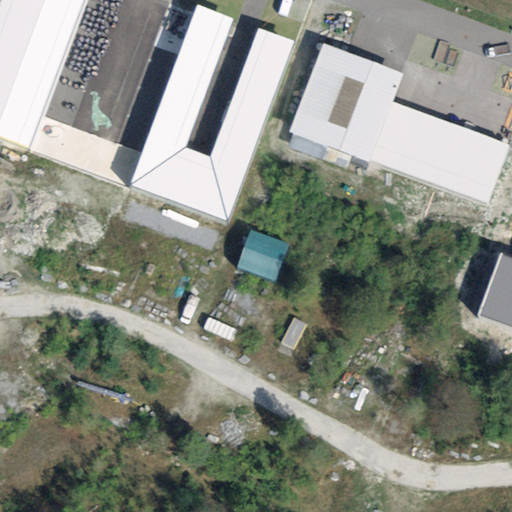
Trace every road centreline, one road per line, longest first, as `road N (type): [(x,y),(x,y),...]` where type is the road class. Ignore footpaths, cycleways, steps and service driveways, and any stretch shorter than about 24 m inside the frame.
road 1 (track): [(0,280),(52,290),(259,367),(352,432),(427,468),(511,475)]
road 2 (track): [(0,506),(73,457),(112,452),(156,462)]
road 3 (residential): [(374,0),(511,51)]
road 4 (track): [(200,278),(188,332),(203,368),(197,411)]
